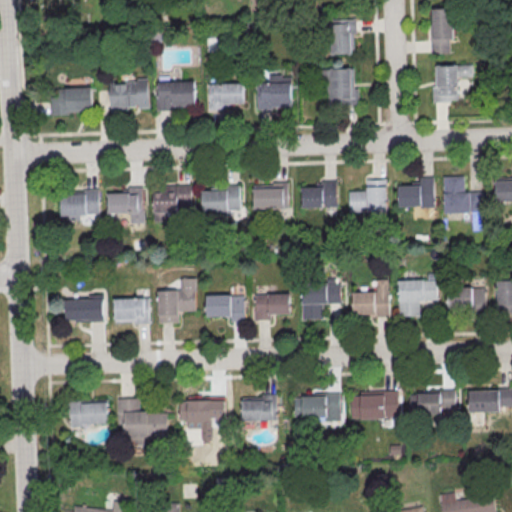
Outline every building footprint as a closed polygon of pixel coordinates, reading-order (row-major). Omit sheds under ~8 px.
[(454,38),(453,8),(431,8),(432,53),(450,53),(450,38),(454,38)] [(351,53),(350,34),(356,33),(356,18),(331,19),(331,54),(351,53)] [(459,100),(458,76),(473,75),(473,64),(433,65),(434,101),(459,100)] [(351,87),(351,68),(326,69),(327,100),(358,99),(358,87),(351,87)] [(109,83),(146,81),(147,105),(127,106),(127,111),(110,112),(109,83)] [(157,82),(193,81),(193,105),(172,106),(172,110),(154,110),(154,95),(158,95),(157,82)] [(255,83),(290,82),(290,106),(272,107),(272,108),(255,109),(255,83)] [(206,84),(242,83),(243,102),(223,103),(224,109),(207,110),(206,84)] [(57,88),(91,86),(92,108),(68,109),(68,114),(50,115),(49,97),(57,96),(57,88)] [(465,175),(443,176),(444,213),(473,212),(473,228),(485,228),(484,190),(465,190),(465,175)] [(511,175),(494,176),(494,201),(511,200),(511,175)] [(431,176),(432,205),(397,206),(397,186),(411,186),(411,182),(417,182),(417,177),(431,176)] [(384,179),(385,211),(348,212),(347,191),(364,191),(364,179),(384,179)] [(334,180),(335,206),(301,207),(300,187),(314,187),(314,183),(320,183),(320,181),(334,180)] [(287,181),(288,207),(253,208),(253,188),(267,187),(267,184),(272,184),(272,182),(287,181)] [(238,184),(239,210),(204,211),(204,191),(218,190),(218,187),(224,186),(223,185),(238,184)] [(189,186),(189,211),(155,212),(154,192),(169,192),(168,188),(174,188),(174,186),(189,186)] [(141,187),(142,212),(108,213),(107,193),(121,193),(121,189),(127,189),(126,187),(141,187)] [(96,189),(97,215),(62,216),(62,196),(76,195),(76,192),(81,191),(81,190),(96,189)] [(155,290),(156,322),(177,322),(177,310),(194,310),(194,278),(178,278),(178,289),(155,290)] [(396,280),(397,317),(418,316),(418,300),(437,299),(436,278),(396,280)] [(352,291),(352,316),(389,316),(389,279),(378,279),(378,291),(352,291)] [(511,279),(494,280),(495,313),(511,312),(511,279)] [(299,283),(300,320),(322,319),(321,303),(340,303),(339,282),(299,283)] [(448,287),(448,309),(486,309),(486,287),(448,287)] [(255,318),(291,318),(291,293),(255,293),(255,318)] [(244,294),(206,294),(206,320),(244,320),(244,294)] [(104,321),(104,297),(66,297),(66,321),(104,321)] [(149,297),(115,297),(115,322),(149,322),(149,297)] [(511,388),(511,405),(499,406),(499,411),(467,411),(466,393),(475,393),(475,390),(486,389),(486,388),(511,388)] [(453,389),(454,407),(440,407),(440,412),(408,413),(407,394),(416,394),(416,391),(427,391),(427,390),(453,389)] [(328,390),(329,416),(294,417),(293,397),(308,396),(308,393),(313,392),(313,391),(328,390)] [(396,390),(397,416),(350,417),(349,396),(359,395),(359,391),(396,390)] [(275,393),(276,418),(241,419),(240,399),(255,399),(255,395),(260,395),(260,393),(275,393)] [(168,410),(140,410),(140,397),(117,397),(117,437),(168,436),(168,410)] [(223,397),(224,414),(210,415),(210,420),(178,420),(178,401),(186,401),(186,398),(198,398),(198,397),(223,397)] [(109,424),(109,400),(69,401),(70,425),(109,424)] [(495,511),(492,493),(438,503),(439,511),(495,511)] [(74,511),(128,511),(129,501),(111,500),(110,509),(75,506),(74,511)] [(179,511),(180,502),(162,502),(162,511),(179,511)]
